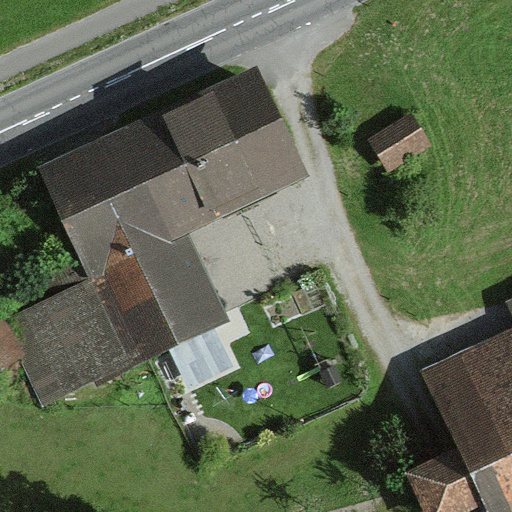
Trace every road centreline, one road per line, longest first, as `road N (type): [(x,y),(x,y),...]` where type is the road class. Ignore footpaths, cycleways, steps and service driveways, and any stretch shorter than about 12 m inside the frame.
road 1 (track): [(266,12),(397,366)]
road 2 (secondary): [(293,0),(0,133)]
